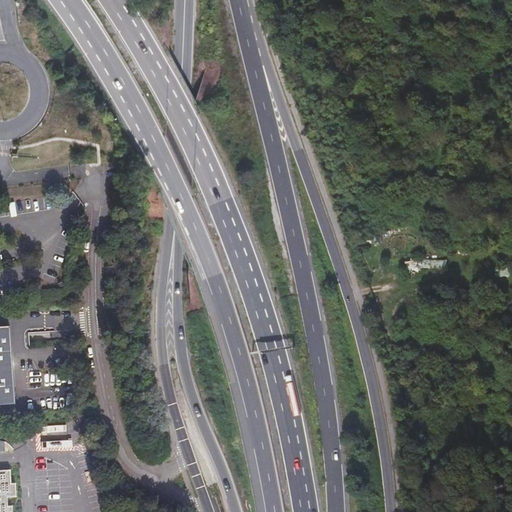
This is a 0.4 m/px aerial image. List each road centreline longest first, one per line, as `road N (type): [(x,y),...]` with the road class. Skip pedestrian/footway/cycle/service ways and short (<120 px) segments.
road 1 (trunk): [(303,511),(267,339),(239,253),(156,66),(113,0)]
road 2 (trunk): [(189,0),(177,312),(193,400),(232,511)]
road 3 (trunk): [(93,36),(192,231),(251,417),(268,511)]
road 4 (tertiary): [(391,511),(388,466),(343,278),(277,95),(254,66)]
road 5 (tertiary): [(179,0),(159,318),(187,452)]
road 6 (trunk): [(335,511),(319,354),(254,66)]
road 7 (unclassified): [(157,476),(126,458),(96,322),(95,185),(85,172),(68,172)]
